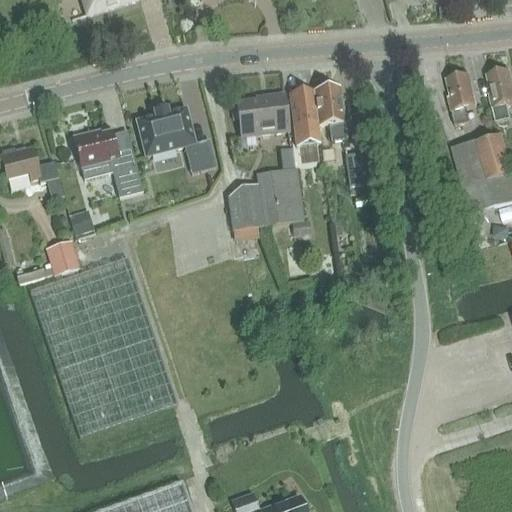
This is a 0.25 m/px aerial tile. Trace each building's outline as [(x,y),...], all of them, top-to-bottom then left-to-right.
[(80,0),(86,19),(138,3),(136,0),(80,0)] [(491,97),(489,98),(496,125),(510,122),(507,108),(511,106),(511,86),(509,74),(487,80),(491,97)] [(467,112),(476,110),(469,79),(447,84),(451,101),(449,102),(455,129),(470,126),(467,112)] [(317,94),(313,94),(317,126),(317,129),(329,128),(331,144),(345,142),(343,126),(344,126),(339,91),(326,93),(324,90),(319,91),(317,94)] [(300,96),(289,97),(296,149),(320,146),(317,129),(317,126),(313,94),(309,95),(304,94),(300,96)] [(268,100),(269,103),(236,107),(241,140),(288,134),(283,98),(268,100)] [(184,150),(191,178),(215,171),(208,144),(194,148),(186,113),(167,118),(166,113),(153,116),(154,121),(136,125),(145,161),(184,150)] [(91,137),(73,141),(84,183),(112,176),(118,202),(142,196),(132,157),(116,161),(109,136),(91,140),(91,137)] [(452,153),(471,219),(511,207),(511,176),(501,139),(452,153)] [(0,159),(0,160),(1,162),(7,184),(28,178),(30,184),(39,182),(40,187),(47,185),(52,203),(64,200),(58,181),(57,181),(53,166),(37,171),(31,151),(16,155),(13,152),(2,155),(1,160),(0,159)] [(345,158),(349,190),(363,188),(359,156),(345,158)] [(232,234),(292,226),(303,224),(296,171),(256,177),(257,188),(242,191),(228,202),(232,234)] [(309,223),(303,224),(292,226),(293,239),(311,236),(309,223)] [(0,231),(0,246),(6,270),(13,268),(4,230),(0,231)] [(46,251),(55,278),(78,271),(70,244),(46,251)] [(29,293),(79,441),(177,408),(127,260),(29,293)] [(18,275),(22,287),(44,280),(40,268),(18,275)] [(360,432),(370,461),(380,458),(371,428),(360,432)] [(195,511),(186,487),(117,511),(195,511)] [(265,511),(303,511),(299,500),(265,511)]
